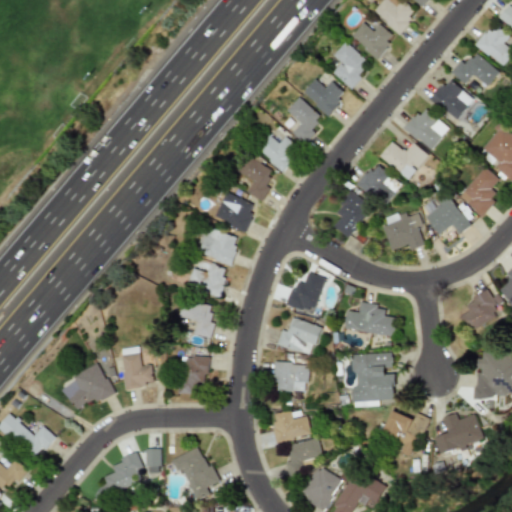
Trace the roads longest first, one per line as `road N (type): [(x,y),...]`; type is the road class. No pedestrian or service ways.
road 1 (residential): [(274,511),(257,487),(238,422),(258,287),(303,204),(475,0)]
road 2 (motorway): [(0,359),(305,0)]
road 3 (motorway): [(236,0),(0,277)]
road 4 (residential): [(284,230),(365,273),(421,283),(464,270),(511,227)]
road 5 (residential): [(38,511),(109,433),(170,419),(238,422)]
